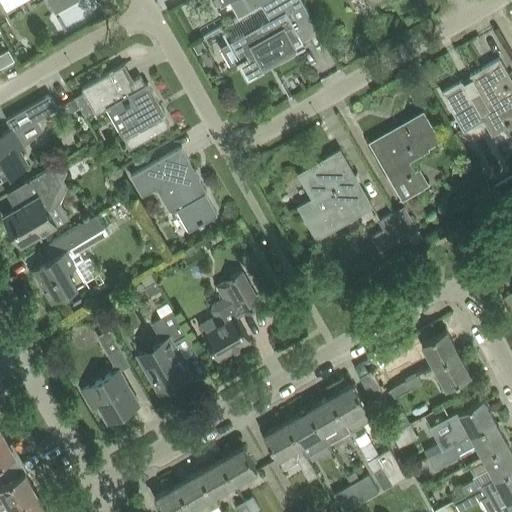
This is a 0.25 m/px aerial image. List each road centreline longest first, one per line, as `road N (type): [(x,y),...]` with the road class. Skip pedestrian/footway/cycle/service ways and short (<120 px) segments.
road 1 (residential): [(150,10),(216,135),(234,142),(251,140),(470,15)]
road 2 (residential): [(458,282),(102,490)]
road 3 (residential): [(0,96),(150,10)]
road 4 (residential): [(102,490),(14,342)]
